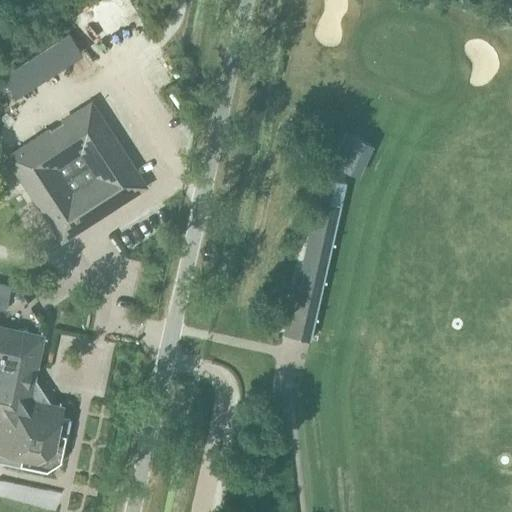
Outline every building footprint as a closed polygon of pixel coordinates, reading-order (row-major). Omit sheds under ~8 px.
[(14,95),(81,51),(69,33),(2,76),(14,95)] [(144,185),(90,103),(8,156),(62,238),(144,185)] [(337,161),(359,170),(372,136),(350,128),(337,161)] [(309,339),(345,181),(320,175),(309,224),(311,225),(300,274),(298,273),(284,334),(309,339)] [(27,400),(41,336),(0,326),(0,414),(4,415),(0,432),(0,447),(40,456),(50,449),(59,407),(27,400)]
